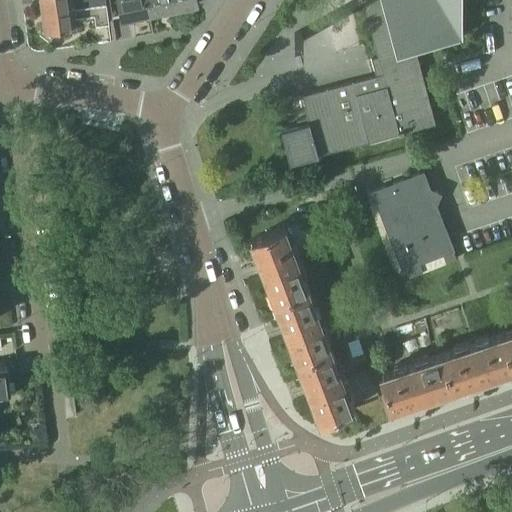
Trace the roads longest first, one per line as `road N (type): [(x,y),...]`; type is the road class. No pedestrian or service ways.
road 1 (residential): [(272,511),(161,118)]
road 2 (residential): [(39,361),(3,82)]
road 3 (tertiary): [(325,511),(511,443)]
road 4 (residential): [(161,118),(115,99),(3,82)]
road 5 (residential): [(245,0),(161,118)]
